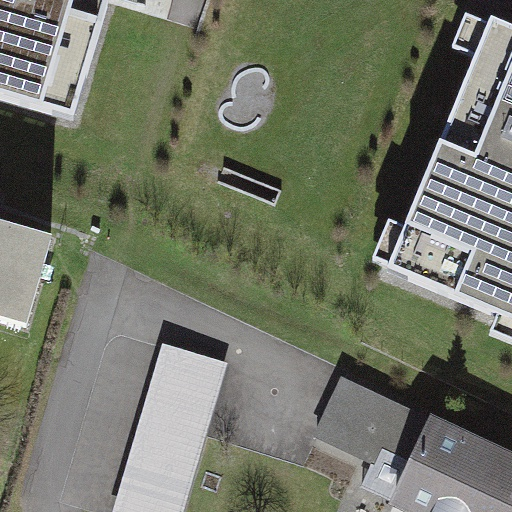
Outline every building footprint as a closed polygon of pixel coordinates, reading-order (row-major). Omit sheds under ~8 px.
[(115,0),(0,0),(0,110),(84,130),(115,0)] [(511,331),(511,36),(492,28),(388,281),(511,331)] [(0,331),(55,348),(81,258),(0,233),(0,331)] [(172,360),(129,511),(198,511),(236,378),(172,360)] [(511,511),(511,466),(449,436),(412,511),(511,511)]
